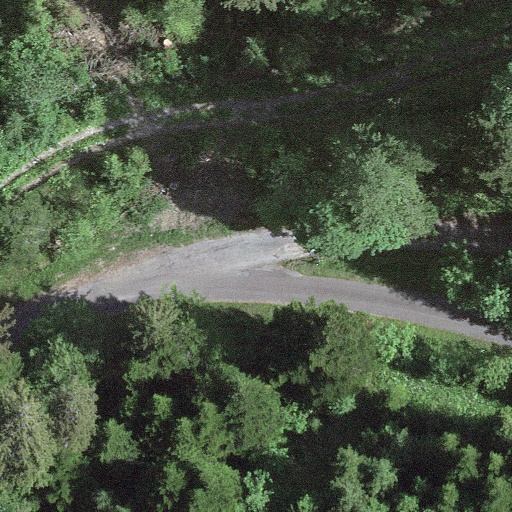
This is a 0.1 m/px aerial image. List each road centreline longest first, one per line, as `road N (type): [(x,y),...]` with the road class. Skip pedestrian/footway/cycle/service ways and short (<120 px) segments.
road 1 (unclassified): [(0,192),(133,120),(312,98),(511,35)]
road 2 (unclassified): [(106,278),(343,221),(511,231)]
road 3 (unclassified): [(106,278),(318,286),(410,297),(511,325)]
road 4 (unclassified): [(0,330),(114,288),(106,278)]
